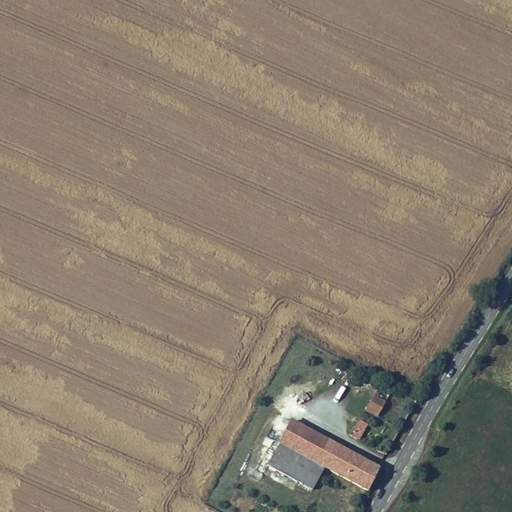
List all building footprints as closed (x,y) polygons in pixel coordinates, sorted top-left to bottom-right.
[(384,402),(376,397),(378,394),(375,392),(366,409),(376,415),(384,402)] [(290,417),(278,439),(288,444),(300,422),(290,417)] [(348,435),(358,441),(367,425),(357,420),(348,435)] [(300,422),(288,444),(312,457),(300,479),(312,485),(324,463),(367,486),(378,464),(300,422)] [(300,479),(312,457),(288,444),(278,439),(266,461),(300,479)]
